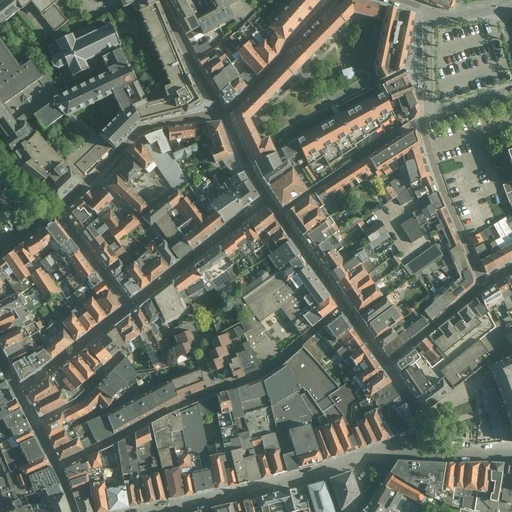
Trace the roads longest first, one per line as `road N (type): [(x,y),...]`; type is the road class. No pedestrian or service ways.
road 1 (residential): [(267,200),(128,308),(55,212)]
road 2 (residential): [(147,420),(265,371),(343,306)]
road 3 (residential): [(219,110),(136,134),(55,212)]
road 4 (residential): [(343,306),(385,365),(482,285)]
road 5 (residential): [(427,116),(438,179),(482,285)]
road 6 (residential): [(224,116),(335,0)]
road 7 (residential): [(267,200),(343,306)]
road 8 (residential): [(161,0),(219,110)]
